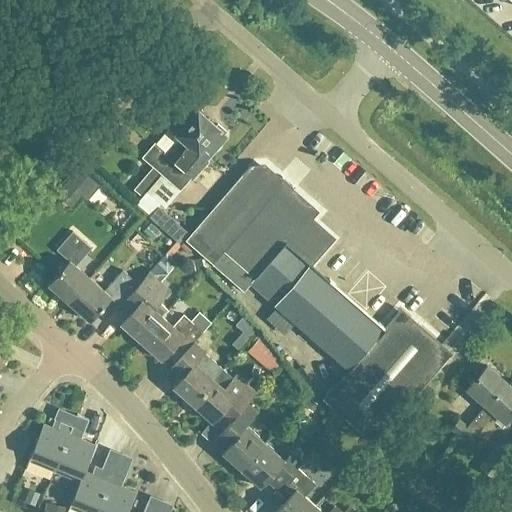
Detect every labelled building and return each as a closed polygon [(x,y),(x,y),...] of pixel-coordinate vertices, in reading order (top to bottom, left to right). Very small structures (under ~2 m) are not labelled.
[(144,158),(153,166),(133,190),(140,195),(160,172),(162,174),(208,121),(200,114),(202,111),(193,104),(191,106),(190,105),(144,158)] [(78,136),(84,143),(102,125),(96,118),(78,136)] [(218,125),(216,128),(208,121),(162,174),(181,190),(227,137),(225,135),(227,133),(218,125)] [(65,202),(87,176),(79,169),(57,195),(65,202)] [(250,283),(251,284),(349,370),(322,400),(374,445),(452,355),(401,310),(384,329),(310,266),(329,244),(305,222),(313,213),(263,170),(246,171),(185,240),(243,291),(250,283)] [(160,233),(150,224),(143,232),(152,241),(160,233)] [(48,285),(69,304),(90,279),(76,267),(92,249),(73,233),(56,252),(68,262),(48,285)] [(104,292),(90,279),(69,304),(90,322),(110,299),(119,307),(122,303),(138,285),(122,272),(104,292)] [(138,285),(122,303),(132,313),(121,325),(141,342),(162,318),(168,311),(158,303),(169,291),(148,273),(138,285)] [(182,356),(192,345),(203,333),(211,324),(199,312),(190,321),(183,315),(172,327),(162,318),(141,342),(161,359),(172,347),(182,356)] [(273,372),(286,359),(265,337),(252,350),(273,372)] [(203,354),(192,345),(182,356),(170,370),(180,379),(172,388),(192,406),(222,371),(203,354)] [(466,389),(486,406),(506,384),(486,366),(466,389)] [(222,371),(192,406),(211,423),(214,420),(225,429),(246,405),(255,394),(235,376),(231,380),(222,371)] [(486,406),(468,427),(459,437),(468,444),(481,428),(482,429),(495,413),(505,423),(511,415),(511,389),(506,384),(486,406)] [(221,455),(241,472),(265,444),(245,427),(257,413),(246,405),(225,429),(212,444),(222,453),(221,455)] [(77,417),(72,429),(54,472),(79,482),(84,473),(85,473),(96,447),(81,441),(89,422),(77,417)] [(459,437),(468,427),(459,420),(450,430),(459,437)] [(28,461),(54,472),(72,429),(61,424),(58,432),(42,425),(28,461)] [(493,480),(498,473),(511,455),(511,442),(503,436),(478,468),(493,480)] [(265,444),(241,472),(260,489),(266,482),(276,491),(296,469),(296,468),(306,458),(295,448),(284,460),(265,444)] [(85,473),(84,473),(79,482),(68,508),(77,511),(97,511),(113,476),(101,471),(93,468),(90,475),(85,473)] [(296,469),(276,491),(272,496),(283,504),(276,511),(311,511),(316,507),(305,497),(315,485),(307,477),(306,478),(296,469)] [(97,511),(128,511),(136,494),(120,488),(124,480),(113,476),(97,511)] [(478,507),(486,498),(468,483),(460,493),(478,507)]
